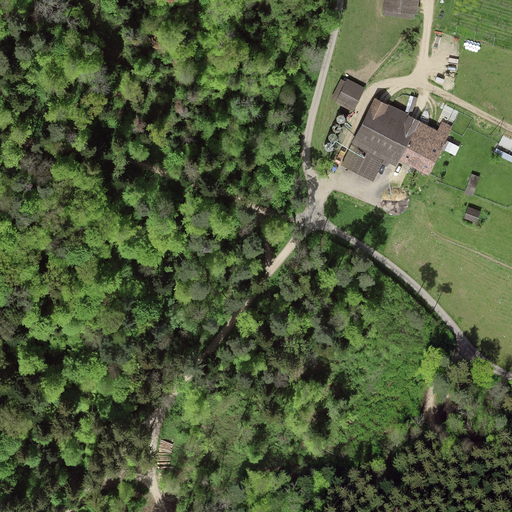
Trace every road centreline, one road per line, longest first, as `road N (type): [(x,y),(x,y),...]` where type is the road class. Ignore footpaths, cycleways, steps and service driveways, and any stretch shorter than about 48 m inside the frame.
road 1 (track): [(0,128),(205,185),(244,191),(316,183),(155,412),(165,511)]
road 2 (track): [(312,170),(336,154),(369,93),(395,84),(417,82),(511,128)]
road 3 (track): [(511,437),(449,430),(436,415),(429,391),(468,347)]
road 4 (track): [(155,412),(60,511)]
